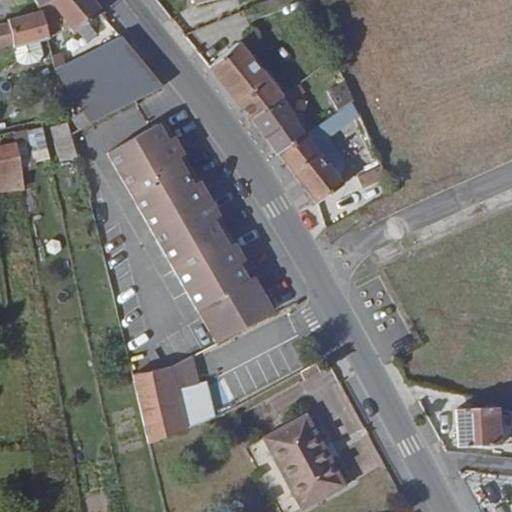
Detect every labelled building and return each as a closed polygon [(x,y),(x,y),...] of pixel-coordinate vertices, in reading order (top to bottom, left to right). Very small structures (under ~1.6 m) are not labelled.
[(103,15),(90,0),(37,0),(44,13),(52,39),(103,15)] [(44,13),(11,21),(12,25),(16,44),(17,47),(52,39),(44,13)] [(12,25),(0,27),(0,46),(16,44),(12,25)] [(96,127),(162,84),(120,35),(60,71),(96,127)] [(240,44),(209,66),(232,94),(251,117),(284,95),(240,44)] [(351,85),(336,90),(341,108),(356,98),(354,92),(351,85)] [(293,100),(299,96),(295,88),(288,93),(293,100)] [(266,134),(279,149),(308,130),(284,95),(251,117),(266,134)] [(360,109),(356,98),(341,108),(308,130),(279,149),(295,173),(313,199),(342,181),(314,139),(344,120),(360,109)] [(66,121),(49,127),(60,161),(77,156),(66,121)] [(253,285),(165,124),(158,128),(246,288),(253,285)] [(253,285),(246,288),(158,128),(109,155),(216,352),(274,322),(253,285)] [(0,173),(13,171),(19,170),(14,144),(9,145),(0,147),(0,173)] [(362,185),(386,176),(381,164),(356,173),(362,185)] [(22,189),(21,180),(19,170),(13,171),(16,190),(22,189)] [(133,382),(148,449),(189,440),(179,396),(176,384),(195,380),(191,364),(177,372),(133,382)] [(179,396),(198,391),(195,380),(176,384),(179,396)] [(443,406),(446,391),(411,383),(421,401),(443,406)] [(499,410),(460,411),(462,433),(501,432),(501,428),(499,410)] [(316,461),(320,458),(303,424),(259,446),(290,511),(306,511),(339,496),(326,470),(322,472),(316,461)] [(462,450),(502,450),(501,432),(462,433),(462,450)] [(326,470),(320,458),(316,461),(322,472),(326,470)]
